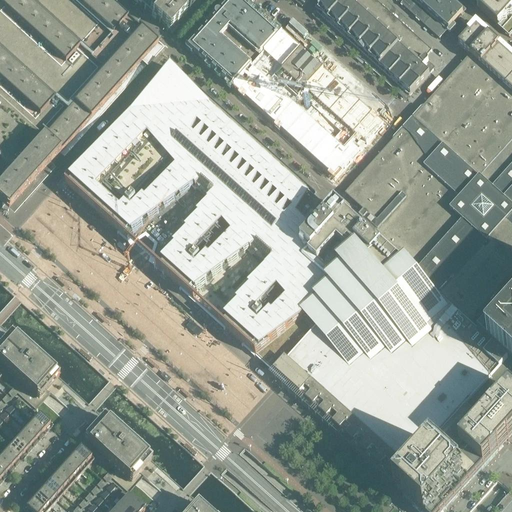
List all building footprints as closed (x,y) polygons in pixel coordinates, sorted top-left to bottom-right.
[(105,0),(0,0),(0,206),(2,208),(6,204),(8,205),(10,205),(12,203),(14,201),(14,199),(12,196),(15,193),(21,199),(49,169),(157,47),(105,0)] [(136,0),(135,2),(170,31),(187,12),(173,0),(136,0)] [(180,0),(190,9),(197,0),(180,0)] [(280,36),(241,1),(239,0),(234,0),(222,14),(217,14),(215,15),(214,16),(214,18),(214,20),(214,22),(189,50),(232,88),(235,86),(279,37),(280,36)] [(435,71),(434,70),(428,65),(429,64),(429,62),(428,61),(427,60),(426,60),(433,53),(373,0),(328,0),(314,16),(407,100),(435,71)] [(394,0),(440,41),(447,32),(449,30),(452,33),(456,28),(454,25),(466,11),(453,0),(394,0)] [(511,0),(485,0),(477,9),(498,28),(506,18),(511,23),(511,0)] [(511,58),(501,49),(476,26),(459,46),(470,56),(413,120),(409,124),(345,195),(366,214),(374,220),(364,232),(427,288),(478,334),(511,296),(511,58)] [(284,32),(234,90),(334,180),(383,126),(323,72),(298,100),(276,80),(301,50),(284,32)] [(304,57),(306,55),(302,51),(285,70),(276,80),(298,99),(318,77),(324,71),(319,67),(318,69),(304,57)] [(190,87),(172,70),(147,112),(147,113),(144,118),(141,125),(135,130),(106,151),(101,147),(65,187),(96,215),(97,214),(117,232),(111,238),(157,279),(162,273),(180,289),(174,295),(218,334),(223,329),(225,330),(225,329),(243,345),(242,346),(256,358),(302,321),(307,326),(314,334),(275,375),(399,484),(464,411),(466,409),(508,361),(501,354),(478,334),(427,288),(364,232),(335,206),(313,231),(292,212),(305,198),(309,201),(316,194),(193,84),(190,87)] [(511,296),(478,334),(501,354),(508,361),(511,364),(511,296)] [(172,304),(166,309),(170,314),(176,310),(172,304)] [(195,320),(188,325),(198,337),(204,332),(195,320)] [(11,336),(0,348),(0,378),(1,379),(36,410),(43,403),(43,402),(51,394),(62,382),(11,336)] [(17,394),(12,390),(8,395),(11,398),(17,394)] [(465,412),(464,411),(399,484),(399,485),(398,486),(405,494),(402,497),(419,511),(444,511),(499,451),(497,450),(496,449),(501,444),(502,445),(507,440),(508,441),(511,436),(511,395),(511,396),(510,396),(509,396),(508,396),(507,396),(507,397),(506,397),(505,397),(505,398),(504,398),(503,399),(489,414),(484,420),(481,418),(479,420),(467,410),(465,412)] [(11,401),(6,396),(2,402),(5,405),(11,401)] [(34,413),(28,420),(45,436),(52,429),(34,413)] [(104,419),(78,448),(94,462),(107,474),(112,479),(129,494),(135,486),(136,486),(143,477),(144,477),(155,465),(104,419)] [(28,420),(22,426),(39,443),(45,436),(28,420)] [(22,426),(16,433),(33,449),(39,443),(22,426)] [(16,433),(10,440),(27,456),(33,449),(16,433)] [(10,440),(4,446),(21,463),(27,456),(10,440)] [(4,446),(0,450),(0,455),(15,469),(21,463),(4,446)] [(94,462),(78,448),(71,455),(87,469),(94,462)] [(0,455),(0,467),(9,476),(15,469),(0,455)] [(81,476),(87,469),(71,455),(65,462),(81,476)] [(75,483),(81,476),(65,462),(59,468),(75,483)] [(0,467),(0,479),(3,483),(9,476),(0,467)] [(69,489),(75,483),(59,468),(53,475),(69,489)] [(112,479),(107,474),(102,480),(106,483),(112,479)] [(63,496),(69,489),(53,475),(47,482),(63,496)] [(57,503),(63,496),(47,482),(41,488),(57,503)] [(106,486),(101,482),(96,487),(100,490),(106,486)] [(51,509),(57,503),(41,488),(35,495),(51,509)] [(100,493),(95,488),(91,494),(94,497),(100,493)] [(40,511),(48,511),(51,509),(35,495),(29,502),(40,511)] [(94,499),(89,495),(85,500),(88,503),(94,499)] [(144,511),(128,498),(122,505),(130,511),(144,511)] [(26,511),(40,511),(29,502),(23,509),(26,511)] [(83,502),(79,507),(82,510),(88,506),(83,502)]
